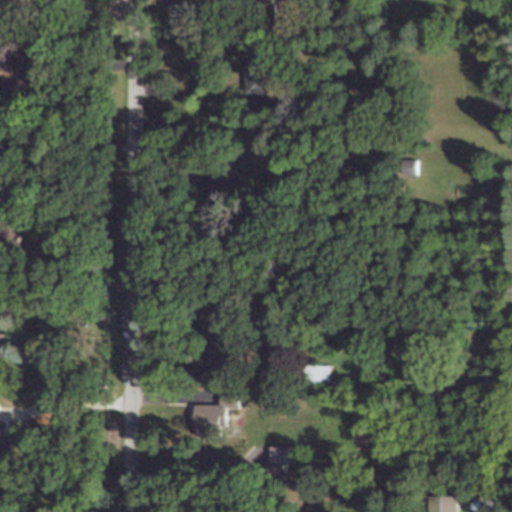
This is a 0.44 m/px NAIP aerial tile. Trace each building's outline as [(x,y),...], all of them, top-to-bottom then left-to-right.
[(248,92),(267,91),(266,50),(247,50),(248,92)] [(0,78),(8,79),(6,95),(30,98),(35,62),(0,57),(0,78)] [(404,173),(418,173),(418,159),(405,159),(404,173)] [(0,244),(21,244),(21,225),(0,224),(0,244)] [(0,356),(7,357),(8,320),(0,319),(0,356)] [(224,362),(224,345),(191,344),(190,361),(224,362)] [(333,365),(333,387),(300,386),(301,364),(333,365)] [(227,407),(241,407),(241,390),(222,390),(221,404),(195,404),(195,433),(227,434),(227,407)] [(0,455),(10,456),(10,437),(0,437),(0,455)] [(270,446),(271,471),(287,471),(286,462),(296,462),(295,445),(270,446)] [(433,495),(432,511),(460,511),(460,496),(433,495)]
